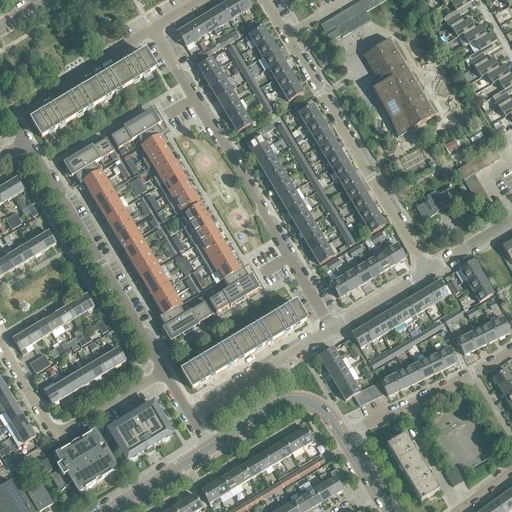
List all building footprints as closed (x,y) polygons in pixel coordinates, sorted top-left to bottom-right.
[(233,0),(232,1),(240,15),(251,8),(246,0),(233,0)] [(373,9),(367,0),(364,0),(361,2),(367,12),(373,9)] [(374,0),(367,0),(373,9),(378,6),(374,0)] [(453,0),(450,3),(455,12),(472,2),(471,0),(453,0)] [(232,1),(221,7),(230,21),(240,15),(232,1)] [(361,2),(356,5),(362,15),(367,12),(361,2)] [(455,12),(444,19),(450,29),(462,22),(461,20),(459,17),(473,9),(472,9),(476,7),(472,2),(473,2),(472,2),(455,12)] [(351,8),(357,18),(362,15),(356,5),(351,8)] [(221,7),(210,14),(219,28),(230,21),(221,7)] [(351,8),(346,11),(352,21),(357,18),(351,8)] [(341,14),(347,24),(352,21),(346,11),(341,14)] [(210,14),(199,21),(208,35),(213,31),(216,36),(222,33),(219,28),(210,14)] [(336,17),(342,27),(346,25),(347,24),(341,14),(336,17)] [(336,17),(331,20),(337,31),(337,30),(342,27),(336,17)] [(466,17),(461,20),(462,22),(450,29),(456,39),(462,36),(474,29),(472,27),(469,21),(466,17)] [(331,20),(325,23),(332,34),(337,31),(331,20)] [(188,27),(197,41),(208,35),(199,21),(188,27)] [(250,32),(256,28),(252,23),(247,26),(250,32)] [(320,26),(326,37),(332,34),(325,23),(320,26)] [(480,27),(480,28),(478,24),(472,27),(474,29),(462,36),(468,46),(473,42),(485,35),(484,33),(480,27)] [(337,30),(342,39),(347,36),(347,35),(351,33),(346,25),(342,27),(337,30)] [(245,35),(250,32),(247,26),(241,29),(245,35)] [(186,48),(197,41),(188,27),(177,34),(186,48)] [(247,44),(251,41),(255,48),(270,40),(263,29),(245,39),(247,44)] [(341,37),(337,30),(337,31),(332,34),(326,37),(330,43),(341,37)] [(485,35),(473,42),(479,52),(496,41),(492,34),(489,30),(484,33),(485,35)] [(229,45),(240,38),(236,32),(225,39),(229,45)] [(223,48),(229,45),(225,39),(220,42),(223,48)] [(262,59),(276,51),(270,40),(255,48),(262,59)] [(395,132),(398,139),(406,134),(435,116),(390,41),(366,56),(363,57),(366,62),(381,86),(372,91),(390,121),(395,132)] [(468,58),(474,69),(486,62),(485,60),(483,57),(496,49),(499,47),(496,42),(497,42),(496,41),(479,52),(468,58)] [(231,55),(236,52),(233,47),(227,50),(231,55)] [(207,58),(212,54),(209,49),(203,52),(207,58)] [(269,70),(283,62),(276,51),(262,59),(269,70)] [(201,61),(207,58),(203,52),(198,55),(201,61)] [(234,61),(240,58),(236,52),(231,55),(234,61)] [(126,88),(155,71),(145,54),(116,71),(126,88)] [(480,79),(486,76),(498,69),(496,66),(493,61),(490,57),(485,60),(486,62),(474,69),(480,79)] [(237,66),(243,63),(240,58),(234,61),(237,66)] [(204,79),(218,70),(222,68),(219,63),(215,65),(212,59),(197,68),(204,79)] [(269,70),(275,81),(289,72),(283,62),(269,70)] [(241,72),(246,69),(243,63),(237,66),(241,72)] [(496,66),(498,69),(486,76),(492,85),(497,82),(509,75),(508,73),(504,67),(501,63),(496,66)] [(244,77),(249,74),(246,69),(241,72),(244,77)] [(211,90),(225,81),(228,79),(225,74),(222,76),(218,70),(204,79),(211,90)] [(503,92),(511,86),(511,70),(508,73),(509,75),(497,82),(503,92)] [(98,105),(126,88),(116,71),(88,88),(98,105)] [(296,83),(289,72),(275,81),(282,92),(296,83)] [(247,83),(253,80),(249,74),(244,77),(247,83)] [(250,88),(256,85),(253,80),(247,83),(250,88)] [(233,86),(229,88),(225,81),(211,90),(217,101),(231,92),(235,90),(233,86)] [(282,92),(288,103),(302,94),(296,83),(282,92)] [(254,94),(259,90),(256,85),(250,88),(254,94)] [(511,86),(503,92),(492,98),(498,108),(510,101),(509,100),(507,97),(511,93),(511,86)] [(70,121),(98,105),(88,88),(60,105),(70,121)] [(257,99),(262,96),(259,90),(254,94),(257,99)] [(231,92),(217,101),(224,112),(238,103),(231,92)] [(260,105),(266,101),(262,96),(257,99),(260,105)] [(498,108),(504,119),(510,115),(511,114),(511,97),(509,100),(510,101),(498,108)] [(263,110),(269,107),(266,101),(260,105),(263,110)] [(224,112),(230,123),(244,114),(238,103),(224,112)] [(70,121),(60,105),(32,122),(42,138),(70,121)] [(305,126),(319,118),(313,107),(309,109),(307,106),(302,109),(304,112),(298,115),(305,126)] [(267,116),(272,112),(269,107),(263,110),(267,116)] [(143,147),(141,148),(159,138),(163,136),(157,127),(160,125),(160,124),(158,126),(151,114),(124,130),(123,128),(124,130),(110,138),(118,150),(121,156),(126,154),(122,148),(137,139),(143,147)] [(251,125),(244,114),(230,123),(237,133),(251,125)] [(326,128),(319,118),(305,126),(312,137),(326,128)] [(253,142),(247,146),(254,157),(268,148),(272,145),(269,140),(264,143),(261,138),(263,136),(275,129),(271,124),(250,137),(253,142)] [(280,133),(286,130),(283,125),(277,128),(280,133)] [(332,139),(326,128),(312,137),(318,148),(332,139)] [(284,139),(289,136),(286,130),(280,133),(284,139)] [(287,144),(292,141),(289,136),(284,139),(287,144)] [(165,147),(159,138),(141,148),(146,157),(142,160),(165,147)] [(325,159),(339,150),(332,139),(318,148),(325,159)] [(114,153),(106,140),(93,149),(92,147),(91,147),(92,149),(65,165),(72,177),(71,178),(74,176),(80,185),(101,173),(101,172),(99,173),(94,165),(109,156),(113,162),(117,159),(114,153)] [(290,150),(296,146),(292,141),(287,144),(290,150)] [(443,148),(447,155),(457,149),(453,142),(443,148)] [(293,155),(299,152),(296,146),(290,150),(293,155)] [(148,170),(170,156),(165,147),(142,160),(148,170)] [(254,157),(260,168),(274,159),(268,148),(254,157)] [(345,161),(339,150),(325,159),(331,170),(345,161)] [(488,153),(494,163),(499,160),(493,150),(488,153)] [(297,161),(302,157),(299,152),(293,155),(297,161)] [(489,166),(494,163),(488,153),(483,156),(489,166)] [(153,179),(176,166),(170,156),(148,170),(152,167),(158,176),(153,179)] [(484,169),(489,166),(483,156),(478,159),(484,169)] [(300,166),(305,163),(302,157),(297,161),(300,166)] [(281,170),(274,159),(260,168),(267,179),(281,170)] [(473,162),(479,172),(484,169),(478,159),(473,162)] [(352,172),(345,161),(331,170),(338,180),(352,172)] [(457,171),(463,182),(474,175),(479,172),(473,162),(457,171)] [(303,172),(309,168),(305,163),(300,166),(303,172)] [(159,188),(181,175),(176,166),(153,179),(159,188)] [(306,177),(312,174),(309,168),(303,172),(306,177)] [(273,189),(287,181),(281,170),(267,179),(273,189)] [(358,183),(352,172),(338,180),(344,191),(358,183)] [(101,173),(80,185),(80,186),(83,184),(88,193),(106,182),(101,173)] [(310,182),(315,179),(312,174),(306,177),(310,182)] [(164,198),(187,184),(181,175),(159,188),(159,189),(164,186),(169,194),(164,197),(164,198)] [(474,175),(463,182),(466,186),(477,180),(474,175)] [(313,188),(319,185),(315,179),(310,182),(313,188)] [(16,180),(6,186),(13,198),(23,192),(16,180)] [(479,185),(477,180),(466,186),(469,191),(479,185)] [(273,189),(280,200),(294,192),(287,181),(273,189)] [(94,202),(112,191),(106,182),(88,193),(94,202)] [(365,194),(358,183),(344,191),(351,202),(365,194)] [(170,207),(192,193),(187,184),(164,198),(170,207)] [(316,193),(322,190),(319,185),(313,188),(316,193)] [(479,185),(469,191),(472,195),(482,189),(479,185)] [(0,200),(3,204),(5,208),(9,206),(7,202),(13,198),(6,186),(0,189),(0,200)] [(436,213),(444,208),(445,209),(458,202),(450,189),(438,196),(435,192),(426,197),(429,202),(416,209),(424,222),(437,214),(436,213)] [(485,194),(482,189),(472,195),(475,200),(485,194)] [(320,199),(325,195),(322,190),(316,193),(320,199)] [(117,200),(112,191),(94,202),(99,211),(117,200)] [(294,192),(280,200),(286,211),(300,203),(294,192)] [(176,216),(198,203),(192,193),(170,207),(176,216)] [(371,205),(365,194),(351,202),(357,213),(371,205)] [(485,194),(475,200),(477,205),(488,198),(485,194)] [(323,204),(328,201),(325,195),(320,199),(323,204)] [(490,203),(488,198),(477,205),(480,209),(490,203)] [(123,210),(117,200),(99,211),(105,220),(123,210)] [(326,210),(332,206),(328,201),(323,204),(326,210)] [(286,211),(293,222),(307,214),(300,203),(286,211)] [(490,203),(480,209),(483,214),(493,208),(490,203)] [(35,211),(31,205),(21,211),(24,217),(27,215),(30,213),(35,211)] [(378,216),(371,205),(357,213),(364,224),(378,216)] [(182,217),(188,226),(183,229),(206,216),(200,206),(182,217)] [(329,215),(335,212),(332,206),(326,210),(329,215)] [(111,230),(128,219),(123,210),(105,220),(111,230)] [(333,221),(338,217),(335,212),(329,215),(333,221)] [(307,214),(293,222),(299,233),(313,225),(307,214)] [(211,225),(206,216),(183,229),(189,239),(211,225)] [(384,226),(378,216),(364,224),(370,235),(384,226)] [(336,226),(341,223),(338,217),(333,221),(336,226)] [(116,239),(134,228),(128,219),(111,230),(116,239)] [(11,231),(22,225),(19,220),(12,224),(8,226),(11,231)] [(339,231),(345,228),(341,223),(336,226),(339,231)] [(211,225),(189,239),(194,248),(217,234),(211,225)] [(299,233),(306,244),(320,235),(313,225),(299,233)] [(140,238),(134,228),(116,239),(122,249),(140,238)] [(342,237),(348,234),(345,228),(339,231),(342,237)] [(55,245),(48,233),(38,239),(45,252),(55,245)] [(379,242),(384,239),(381,233),(375,236),(379,242)] [(222,244),(217,234),(194,248),(200,257),(222,244)] [(346,242),(351,239),(348,234),(342,237),(346,242)] [(326,246),(320,235),(306,244),(312,255),(326,246)] [(373,245),(379,242),(375,236),(370,240),(373,245)] [(45,252),(38,239),(27,246),(35,258),(45,252)] [(349,248),(354,244),(351,239),(346,242),(349,248)] [(147,251),(142,241),(124,252),(130,261),(147,251)] [(507,266),(511,263),(511,262),(511,242),(502,248),(504,252),(500,255),(507,266)] [(200,257),(206,266),(228,253),(222,244),(200,257)] [(24,264),(35,258),(27,246),(17,252),(24,264)] [(312,255),(319,266),(333,257),(326,246),(312,255)] [(357,255),(362,252),(359,246),(354,249),(357,255)] [(405,260),(396,246),(385,253),(394,267),(405,260)] [(351,258),(357,255),(354,249),(348,253),(351,258)] [(135,271),(153,260),(147,251),(130,261),(135,271)] [(6,258),(14,270),(24,264),(17,252),(6,258)] [(228,253),(206,266),(211,276),(233,262),(228,253)] [(394,267),(385,253),(374,259),(383,273),(394,267)] [(6,258),(0,261),(0,270),(3,276),(14,270),(6,258)] [(335,268),(341,265),(337,259),(332,262),(335,268)] [(383,273),(374,259),(363,266),(372,280),(383,273)] [(159,269),(153,260),(135,271),(141,280),(159,269)] [(216,273),(221,282),(239,271),(233,262),(211,276),(216,273)] [(324,275),(329,272),(335,268),(332,262),(325,266),(321,268),(324,275)] [(473,262),(459,271),(466,282),(480,273),(473,262)] [(372,280),(363,266),(352,272),(361,286),(372,280)] [(159,269),(141,280),(146,289),(164,278),(159,269)] [(216,314),(229,306),(230,308),(231,307),(230,306),(256,289),(249,278),(251,277),(251,276),(248,278),(242,269),(239,271),(221,282),(223,281),(228,290),(213,299),(209,293),(205,296),(208,302),(216,314)] [(361,286),(352,272),(341,279),(350,293),(361,286)] [(472,293),(486,284),(480,273),(466,282),(472,293)] [(170,288),(164,278),(146,289),(152,298),(170,288)] [(341,279),(331,285),(339,299),(350,293),(341,279)] [(451,291),(457,287),(454,282),(448,285),(451,291)] [(442,288),(439,283),(428,290),(437,304),(448,297),(447,297),(442,288)] [(493,296),(486,284),(472,293),(479,304),(493,296)] [(446,286),(442,288),(447,297),(451,295),(446,286)] [(454,296),(460,293),(457,287),(451,291),(454,296)] [(170,288),(152,298),(157,308),(175,297),(170,288)] [(437,304),(428,290),(417,296),(426,311),(437,304)] [(415,317),(426,311),(417,296),(406,303),(415,317)] [(76,303),(83,315),(85,319),(89,316),(87,312),(93,309),(86,297),(76,303)] [(181,306),(175,297),(157,308),(163,317),(159,319),(160,319),(181,306)] [(181,306),(160,319),(165,328),(162,330),(164,329),(171,341),(197,325),(198,327),(199,326),(198,325),(212,317),(204,304),(201,298),(196,301),(200,307),(184,316),(179,308),(181,307),(181,306)] [(491,311),(497,308),(494,302),(488,305),(491,311)] [(65,309),(73,321),(83,315),(76,303),(65,309)] [(406,303),(395,309),(404,324),(411,319),(413,323),(417,321),(415,317),(406,303)] [(277,339),(280,337),(305,322),(295,305),(267,323),(277,339)] [(55,315),(62,327),(65,332),(69,329),(66,325),(73,321),(65,309),(55,315)] [(393,330),(404,324),(395,309),(384,316),(393,330)] [(475,317),(480,314),(477,309),(471,312),(475,317)] [(469,321),(475,317),(471,312),(466,315),(469,321)] [(452,323),(458,319),(455,314),(449,317),(452,323)] [(55,315),(45,321),(52,334),(62,327),(55,315)] [(393,330),(384,316),(373,322),(382,337),(393,330)] [(446,326),(452,323),(449,317),(443,321),(446,326)] [(491,325),(498,340),(510,334),(503,319),(491,325)] [(34,328),(41,340),(52,334),(45,321),(34,328)] [(96,325),(99,330),(104,327),(101,322),(96,325)] [(363,329),(371,343),(382,337),(373,322),(363,329)] [(249,356),(261,349),(277,339),(267,323),(239,340),(249,356)] [(487,345),(498,340),(491,325),(479,331),(487,345)] [(102,335),(107,332),(104,327),(99,330),(102,335)] [(34,328),(24,334),(31,346),(41,340),(34,328)] [(352,335),(360,350),(371,343),(363,329),(352,335)] [(427,338),(433,335),(429,329),(424,332),(427,338)] [(475,351),(487,345),(479,331),(468,336),(475,351)] [(78,332),(73,335),(78,343),(84,339),(83,337),(81,337),(80,335),(78,332)] [(421,341),(427,338),(424,332),(418,336),(421,341)] [(27,354),(25,350),(31,346),(24,334),(13,340),(20,352),(23,356),(27,354)] [(413,339),(416,345),(421,341),(418,336),(416,337),(413,339)] [(464,357),(475,351),(468,336),(456,342),(464,357)] [(410,348),(416,345),(413,339),(407,343),(410,348)] [(221,373),(224,371),(249,356),(239,340),(211,356),(221,373)] [(405,351),(410,348),(407,343),(402,345),(405,351)] [(63,352),(68,349),(65,344),(58,348),(60,350),(61,350),(63,352)] [(351,354),(357,351),(354,345),(348,349),(351,354)] [(400,354),(405,351),(402,345),(396,349),(400,354)] [(391,352),(394,358),(400,354),(396,349),(391,352)] [(118,350),(108,356),(115,368),(125,362),(118,350)] [(340,361),(333,350),(319,358),(325,369),(340,361)] [(449,350),(437,355),(445,370),(456,365),(449,350)] [(354,360),(360,356),(357,351),(351,354),(354,360)] [(389,361),(394,358),(391,352),(385,356),(389,361)] [(433,376),(445,370),(437,355),(426,361),(433,376)] [(42,364),(47,361),(44,356),(38,360),(39,363),(41,362),(42,364)] [(97,362),(104,375),(115,368),(108,356),(97,362)] [(192,390),(205,383),(221,373),(211,356),(182,374),(192,390)] [(383,364),(389,361),(385,356),(380,359),(383,364)] [(378,368),(383,364),(380,359),(374,362),(378,368)] [(41,365),(42,364),(41,362),(39,363),(38,360),(29,365),(32,370),(41,365)] [(325,369),(332,380),(346,372),(340,361),(325,369)] [(422,381),(433,376),(426,361),(414,367),(422,381)] [(97,362),(87,369),(94,381),(104,375),(97,362)] [(372,371),(378,368),(374,362),(369,366),(372,371)] [(35,375),(46,369),(44,367),(42,368),(41,365),(32,370),(35,375)] [(82,371),(76,375),(84,387),(94,381),(87,369),(84,365),(80,367),(82,371)] [(364,376),(370,372),(366,367),(361,370),(364,376)] [(410,387),(422,381),(414,367),(403,372),(410,387)] [(511,381),(506,371),(492,379),(499,390),(511,381)] [(346,372),(332,380),(338,391),(353,383),(346,372)] [(367,381),(373,378),(370,372),(364,376),(367,381)] [(399,393),(410,387),(403,372),(392,378),(399,393)] [(76,375),(66,381),(73,393),(84,387),(76,375)] [(399,393),(392,378),(380,383),(387,398),(399,393)] [(66,381),(56,387),(63,399),(73,393),(66,381)] [(511,381),(499,390),(505,400),(511,395),(511,381)] [(345,402),(353,397),(359,394),(353,383),(338,391),(345,402)] [(377,385),(371,388),(377,399),(383,397),(377,385)] [(0,387),(0,401),(10,396),(4,386),(0,387)] [(63,399),(56,387),(45,394),(52,406),(63,399)] [(365,391),(370,401),(371,400),(372,402),(377,399),(371,388),(365,391)] [(370,403),(369,401),(370,401),(365,391),(359,394),(365,405),(370,403)] [(365,405),(359,394),(353,397),(359,408),(365,405)] [(0,401),(0,406),(4,414),(16,406),(10,396),(0,401)] [(4,414),(10,424),(22,417),(16,406),(4,414)] [(111,431),(109,432),(127,462),(129,461),(130,462),(131,462),(133,462),(134,461),(135,461),(136,460),(136,459),(137,458),(137,457),(137,456),(145,451),(145,452),(146,451),(148,454),(154,450),(153,448),(154,447),(153,446),(161,441),(162,442),(163,442),(164,443),(166,442),(167,442),(167,441),(168,441),(169,440),(169,438),(169,437),(171,436),(153,406),(151,407),(150,406),(149,406),(148,406),(147,406),(145,406),(145,407),(144,407),(144,409),(143,410),(143,411),(133,417),(134,417),(129,421),(128,420),(119,426),(118,426),(117,425),(116,425),(114,425),(113,426),(112,427),(111,428),(111,429),(111,430),(111,431)] [(10,424),(16,434),(29,427),(22,417),(10,424)] [(420,422),(426,432),(431,429),(425,419),(420,422)] [(426,432),(420,422),(415,425),(421,435),(426,432)] [(16,434),(23,445),(35,438),(29,427),(16,434)] [(313,443),(305,430),(294,436),(302,449),(313,443)] [(310,435),(314,442),(319,440),(315,432),(310,435)] [(62,483),(69,479),(77,492),(83,489),(84,491),(95,484),(95,482),(99,480),(100,481),(111,475),(110,473),(116,469),(106,452),(101,454),(98,448),(102,446),(94,433),(84,439),(86,441),(67,453),(65,450),(55,456),(60,465),(56,468),(58,471),(49,477),(59,494),(60,494),(66,488),(65,488),(62,483)] [(284,442),(292,455),(302,449),(294,436),(284,442)] [(421,464),(405,436),(386,447),(403,475),(421,464)] [(0,451),(10,446),(5,438),(0,440),(0,451)] [(273,448),(282,462),(292,455),(284,442),(273,448)] [(6,455),(11,452),(8,447),(3,450),(6,455)] [(273,448),(263,455),(271,468),(282,462),(273,448)] [(265,472),(271,468),(263,455),(253,461),(261,474),(262,477),(267,474),(265,472)] [(320,467),(325,464),(322,458),(316,461),(320,467)] [(45,462),(42,464),(40,465),(46,475),(52,471),(46,461),(45,462)] [(253,461),(242,467),(250,480),(261,474),(253,461)] [(315,470),(320,467),(316,461),(311,464),(315,470)] [(309,473),(315,470),(311,464),(306,467),(309,473)] [(438,493),(430,478),(421,464),(403,475),(412,489),(420,503),(438,493)] [(240,487),(250,480),(242,467),(232,473),(240,487)] [(304,476),(309,473),(306,467),(301,470),(304,476)] [(450,472),(458,485),(463,482),(460,478),(456,469),(450,472)] [(299,479),(304,476),(301,470),(296,474),(299,479)] [(320,478),(324,485),(332,498),(342,492),(339,487),(344,484),(336,471),(330,474),(333,479),(328,482),(324,475),(320,478)] [(450,472),(445,475),(453,488),(458,485),(450,472)] [(232,473),(222,479),(230,493),(240,487),(232,473)] [(294,482),(299,479),(296,474),(291,477),(294,482)] [(289,485),(294,482),(291,477),(285,480),(289,485)] [(219,499),(230,493),(222,479),(211,486),(219,499)] [(283,488),(289,485),(285,480),(280,483),(283,488)] [(0,488),(0,511),(41,511),(43,511),(44,511),(49,511),(50,511),(48,508),(52,505),(53,506),(53,505),(42,486),(27,495),(24,489),(17,493),(11,482),(0,488)] [(278,492),(283,488),(280,483),(275,486),(278,492)] [(324,485),(313,491),(321,504),(332,498),(324,485)] [(211,486),(201,492),(209,505),(214,503),(216,506),(221,503),(219,499),(211,486)] [(273,495),(278,492),(275,486),(270,489),(273,495)] [(268,498),(273,495),(270,489),(265,492),(268,498)] [(321,504),(313,491),(307,495),(304,491),(300,493),(311,510),(321,504)] [(263,501),(268,498),(265,492),(259,495),(263,501)] [(299,500),(293,504),(297,511),(308,511),(311,510),(300,493),(296,496),(299,500)] [(257,504),(263,501),(259,495),(254,498),(257,504)] [(194,496),(183,502),(189,511),(197,511),(202,510),(194,496)] [(511,505),(505,496),(494,503),(500,511),(509,511),(511,510),(511,505)] [(252,507),(257,504),(254,498),(249,502),(252,507)] [(189,511),(183,502),(173,509),(174,511),(189,511)] [(247,510),(252,507),(249,502),(244,505),(247,510)] [(485,511),(500,511),(494,503),(484,511),(485,511)]
